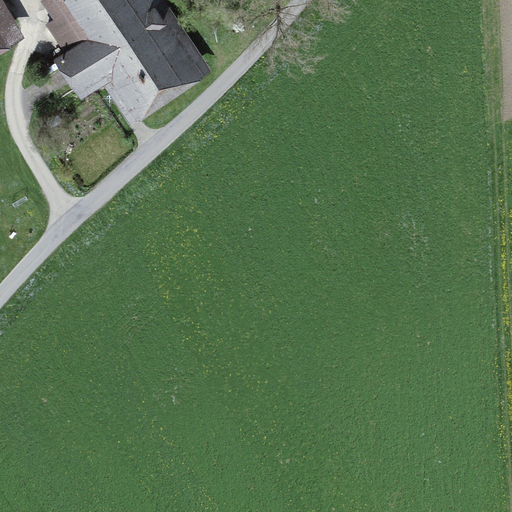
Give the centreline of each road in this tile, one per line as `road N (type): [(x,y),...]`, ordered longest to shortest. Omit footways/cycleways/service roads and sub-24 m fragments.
road 1 (unclassified): [(0,299),(301,0)]
road 2 (track): [(75,223),(11,113),(34,29),(25,0)]
